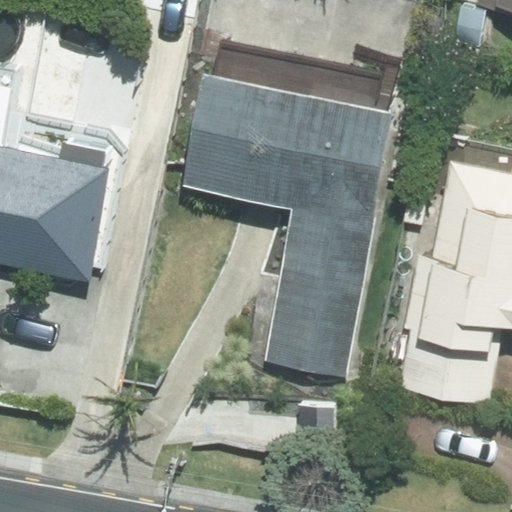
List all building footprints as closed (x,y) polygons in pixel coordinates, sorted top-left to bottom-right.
[(128,0),(114,74),(161,84),(178,0),(128,0)] [(511,0),(476,0),(476,2),(511,8),(511,0)] [(210,62),(187,176),(295,199),(263,352),(344,368),(398,100),(210,62)] [(8,139),(12,118),(0,115),(0,256),(91,275),(113,160),(8,139)] [(511,165),(454,156),(438,251),(424,250),(412,321),(418,322),(407,383),(495,398),(508,316),(511,317),(511,165)]
